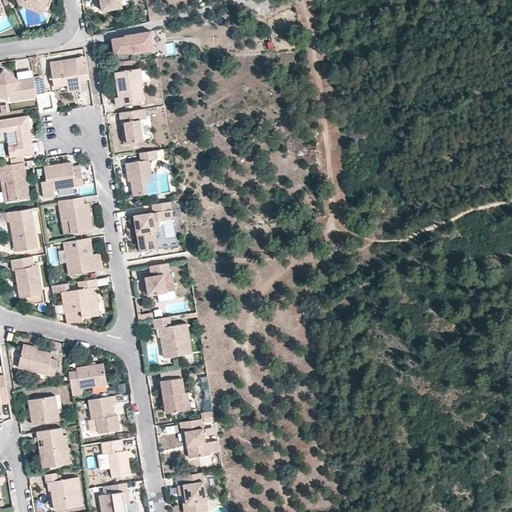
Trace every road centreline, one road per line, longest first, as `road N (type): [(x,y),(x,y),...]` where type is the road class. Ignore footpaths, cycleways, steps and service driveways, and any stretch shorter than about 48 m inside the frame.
road 1 (residential): [(86,139),(96,150),(128,318),(119,347)]
road 2 (residential): [(119,347),(135,365),(159,511)]
road 3 (residential): [(0,316),(119,347)]
